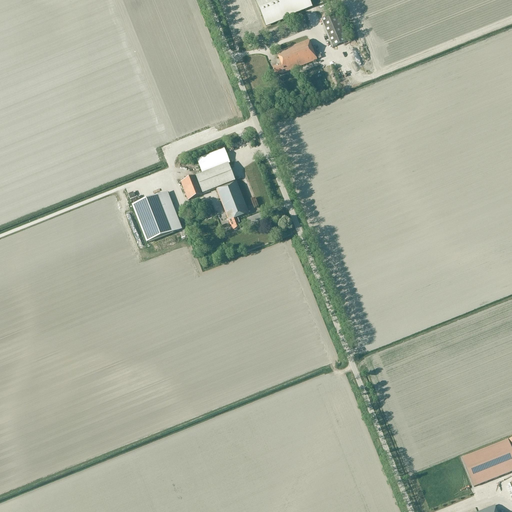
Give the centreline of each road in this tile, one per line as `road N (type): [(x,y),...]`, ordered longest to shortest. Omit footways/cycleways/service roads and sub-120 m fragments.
road 1 (unclassified): [(411,511),(207,0)]
road 2 (track): [(255,121),(167,154),(172,168),(0,235)]
